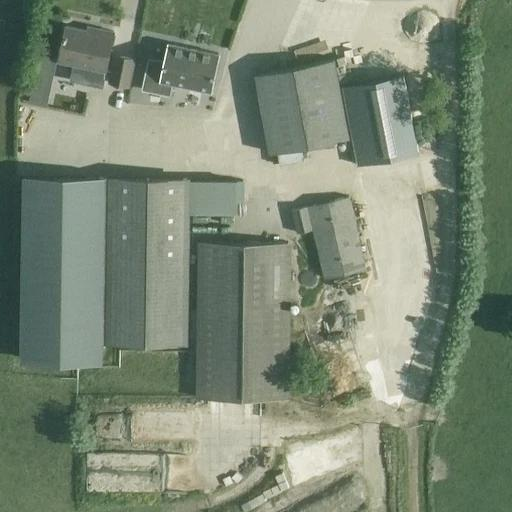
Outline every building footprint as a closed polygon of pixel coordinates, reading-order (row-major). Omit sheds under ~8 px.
[(98,32),(66,25),(59,60),(106,70),(114,31),(98,28),(98,32)] [(288,33),(289,46),(319,44),(318,30),(288,33)] [(217,62),(219,53),(169,43),(165,61),(149,58),(143,88),(170,94),(172,82),(211,90),(217,62)] [(135,58),(115,54),(109,81),(129,85),(135,58)] [(349,137),(339,86),(334,58),(255,73),(270,152),(349,137)] [(418,153),(402,74),(343,85),(358,164),(418,153)] [(103,356),(105,176),(25,175),(23,355),(103,356)] [(191,178),(109,176),(106,338),(188,340),(190,212),(236,213),(237,179),(191,179),(191,178)] [(298,232),(313,228),(324,277),(366,268),(349,196),(292,208),(298,232)] [(411,209),(411,221),(425,220),(424,209),(411,209)] [(198,395),(286,396),(289,240),(201,238),(198,395)] [(346,353),(347,339),(327,338),(327,352),(346,353)] [(191,406),(103,408),(103,429),(111,429),(111,441),(139,441),(139,480),(184,479),(184,441),(192,441),(191,406)] [(85,449),(85,466),(107,465),(106,448),(85,449)] [(312,511),(355,494),(347,476),(261,511),(312,511)]
